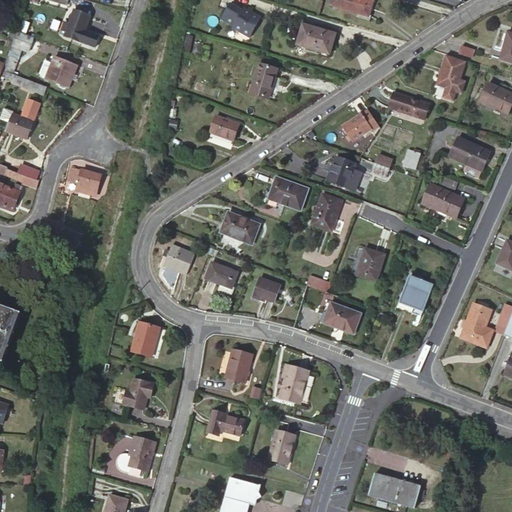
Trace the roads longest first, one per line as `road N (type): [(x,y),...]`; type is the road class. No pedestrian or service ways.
road 1 (residential): [(487,0),(157,215),(145,235),(144,280),(157,300),(199,323)]
road 2 (residential): [(0,230),(30,226),(54,157),(98,120),(141,0)]
road 3 (residential): [(199,323),(153,511)]
road 4 (residential): [(199,323),(253,328),(362,362)]
road 5 (residential): [(362,362),(313,511)]
road 6 (residential): [(471,253),(413,381)]
